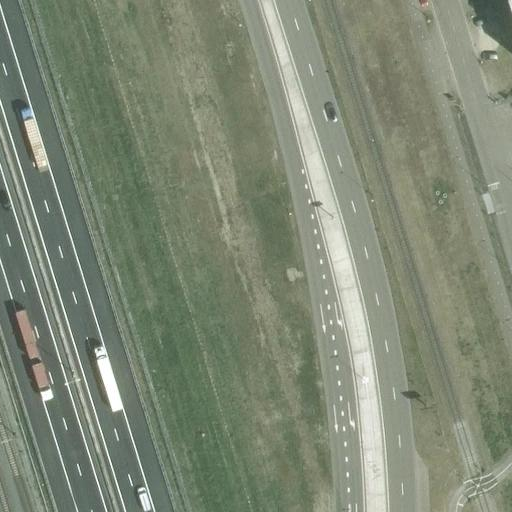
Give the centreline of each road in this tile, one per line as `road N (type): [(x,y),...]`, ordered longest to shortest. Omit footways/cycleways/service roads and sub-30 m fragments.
road 1 (secondary): [(402,511),(380,318),(290,0)]
road 2 (secondary): [(242,0),(302,208),(329,365),(340,511)]
road 3 (motorway): [(142,511),(0,49)]
road 4 (motorway): [(0,217),(90,511)]
